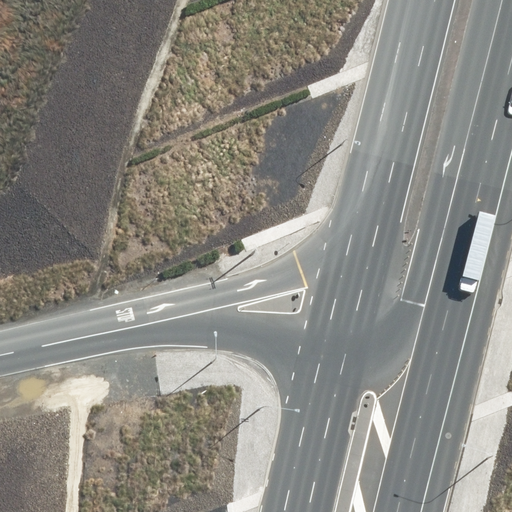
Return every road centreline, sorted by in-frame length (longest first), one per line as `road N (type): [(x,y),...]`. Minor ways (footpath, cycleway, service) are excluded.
road 1 (primary): [(511,56),(402,511)]
road 2 (tertiary): [(88,337),(358,240)]
road 3 (primary): [(358,240),(423,0)]
road 4 (tertiary): [(334,348),(245,331),(88,337)]
road 5 (primary): [(296,511),(334,348)]
